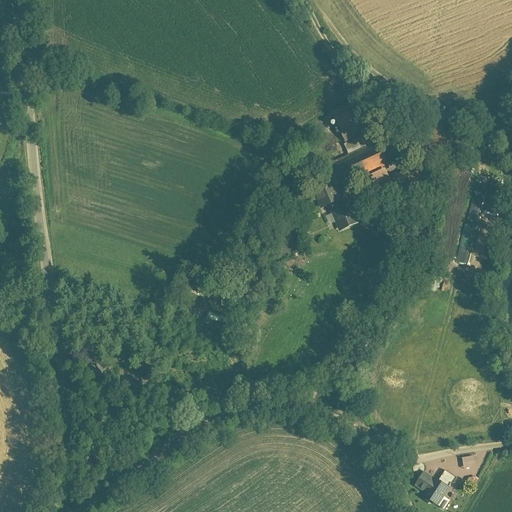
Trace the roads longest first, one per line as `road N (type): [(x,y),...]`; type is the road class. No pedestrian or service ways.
road 1 (unclassified): [(286,400),(46,263)]
road 2 (unclassified): [(17,0),(46,263)]
road 3 (unclassified): [(65,511),(204,424),(286,400)]
road 4 (unclassified): [(511,436),(374,460)]
